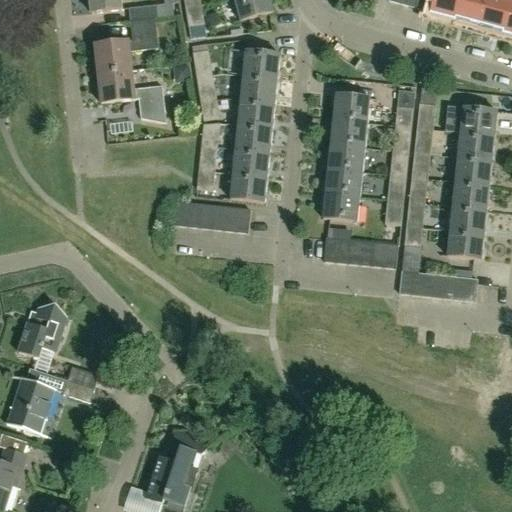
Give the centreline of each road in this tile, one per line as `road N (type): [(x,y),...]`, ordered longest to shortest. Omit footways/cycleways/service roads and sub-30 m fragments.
road 1 (residential): [(111,511),(160,360),(55,254),(0,267)]
road 2 (residential): [(283,255),(302,52),(322,21)]
road 3 (residential): [(511,79),(322,21)]
road 4 (residential): [(78,170),(61,0)]
